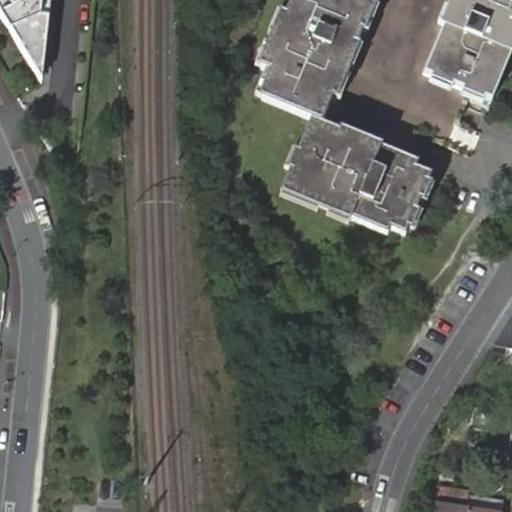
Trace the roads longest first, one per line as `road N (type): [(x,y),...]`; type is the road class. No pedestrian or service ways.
road 1 (residential): [(17,511),(36,281),(0,161)]
road 2 (residential): [(382,511),(404,445),(511,274)]
road 3 (unknown): [(4,170),(50,84),(78,0)]
